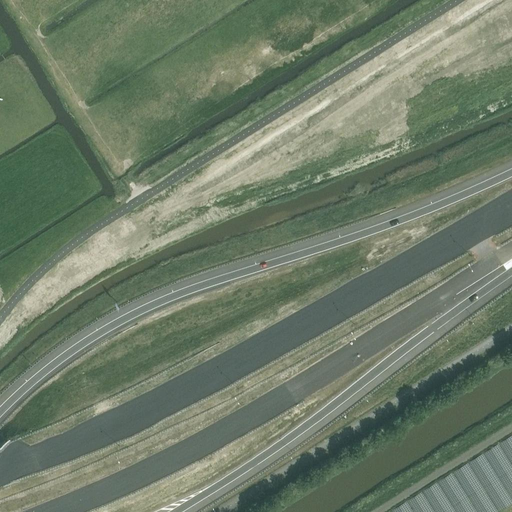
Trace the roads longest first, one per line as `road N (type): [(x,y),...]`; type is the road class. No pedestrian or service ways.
road 1 (motorway): [(511,209),(263,354),(0,474)]
road 2 (motorway): [(511,172),(406,217),(168,297),(72,350),(0,412)]
road 3 (motorway): [(45,511),(246,418),(511,253)]
road 4 (motorway): [(175,511),(511,272)]
